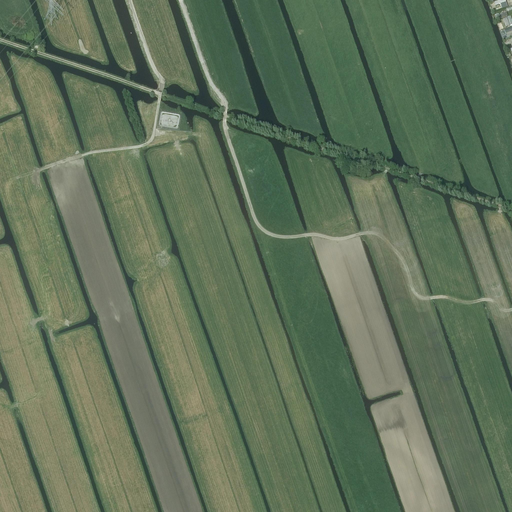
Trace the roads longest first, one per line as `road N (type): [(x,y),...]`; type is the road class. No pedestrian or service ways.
road 1 (track): [(511,210),(0,40)]
road 2 (track): [(33,172),(144,145),(153,136),(162,81),(128,0)]
